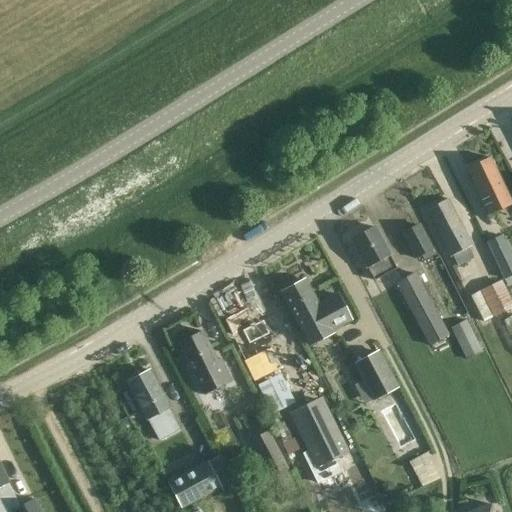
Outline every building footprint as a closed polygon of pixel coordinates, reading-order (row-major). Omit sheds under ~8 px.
[(489,158),(467,168),(489,216),(511,205),(489,158)] [(452,257),(457,267),(473,259),(468,248),(473,246),(448,199),(425,211),(451,258),(452,257)] [(431,251),(432,250),(419,226),(403,234),(416,259),(422,256),(425,261),(434,256),(431,251)] [(367,268),(374,281),(396,269),(389,256),(390,256),(375,228),(351,240),(367,268)] [(486,243),(504,280),(511,275),(511,258),(501,236),(486,243)] [(395,284),(429,347),(449,336),(415,274),(395,284)] [(304,280),(282,292),(310,345),(332,333),(331,330),(350,320),(337,295),(318,306),(304,280)] [(470,296),(484,323),(511,308),(511,302),(501,281),(470,296)] [(267,374),(276,391),(288,385),(279,367),(277,368),(247,308),(225,320),(255,380),(267,374)] [(451,329),(466,360),(482,352),(467,321),(451,329)] [(202,331),(178,343),(204,395),(231,382),(220,359),(217,361),(202,331)] [(353,365),(373,401),(398,388),(379,351),(353,365)] [(150,370),(127,382),(147,421),(148,420),(154,432),(175,421),(169,409),(170,408),(150,370)] [(303,455),(317,484),(341,473),(334,458),(346,452),(321,402),(291,417),(309,453),(303,455)] [(249,441),(269,479),(288,470),(268,431),(249,441)] [(298,451),(292,440),(281,446),(286,457),(298,451)] [(218,456),(167,483),(181,509),(221,488),(222,492),(233,486),(218,456)] [(0,466),(0,511),(10,511),(12,511),(19,508),(13,496),(7,483),(8,482),(0,466)] [(19,508),(12,511),(40,511),(34,500),(19,508)]
